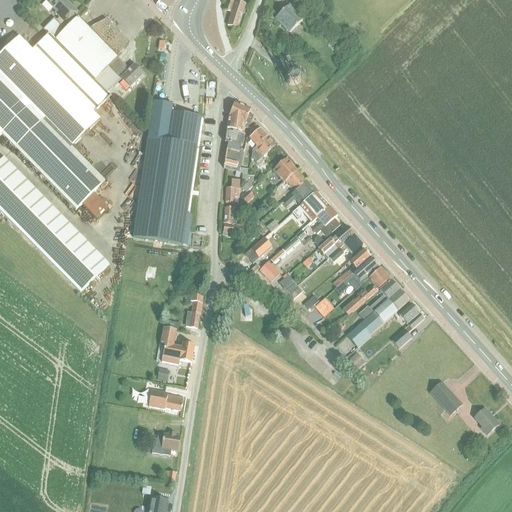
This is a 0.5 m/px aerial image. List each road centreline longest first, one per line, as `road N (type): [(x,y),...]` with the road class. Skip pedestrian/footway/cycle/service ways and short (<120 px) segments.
road 1 (residential): [(176,511),(215,269),(231,75)]
road 2 (secondary): [(511,386),(231,75)]
